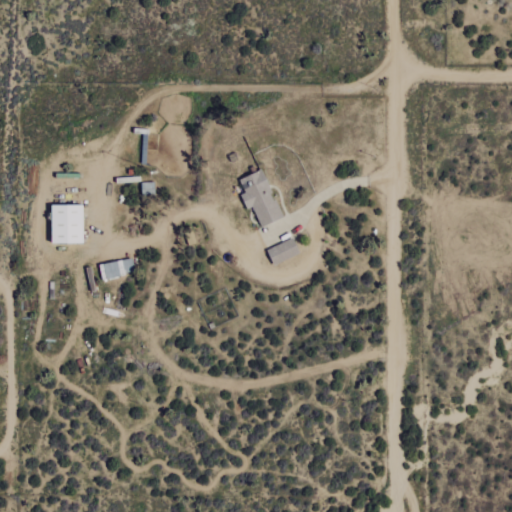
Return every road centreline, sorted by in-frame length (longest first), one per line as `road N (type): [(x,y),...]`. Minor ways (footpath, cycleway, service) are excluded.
road 1 (track): [(396,73),(322,90),(153,87),(134,105),(105,166),(103,229),(119,243),(137,243),(182,214),(214,212),(263,278),(277,280),(311,256),(310,225),(322,193),(347,182),(396,180)]
road 2 (residential): [(398,511),(396,0)]
road 3 (track): [(0,448),(10,416),(8,307),(0,285)]
